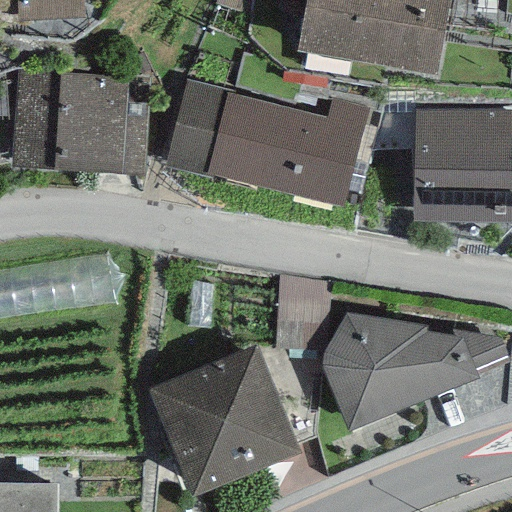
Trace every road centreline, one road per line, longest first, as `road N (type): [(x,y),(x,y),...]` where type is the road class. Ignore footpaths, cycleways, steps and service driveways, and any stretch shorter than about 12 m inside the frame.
road 1 (residential): [(0,217),(78,211),(511,281)]
road 2 (residential): [(338,511),(511,452)]
